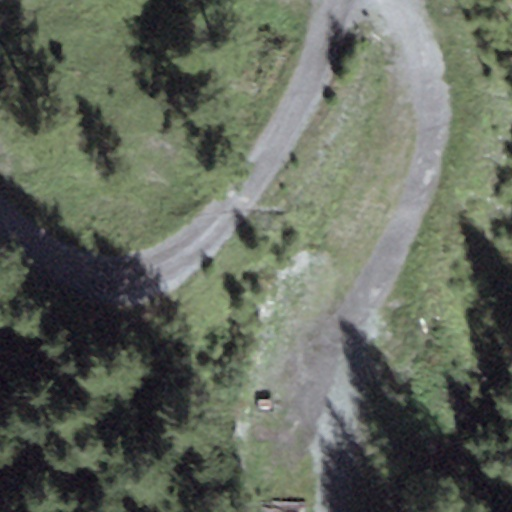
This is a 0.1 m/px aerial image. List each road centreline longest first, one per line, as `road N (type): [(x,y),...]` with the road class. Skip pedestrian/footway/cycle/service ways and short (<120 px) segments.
road 1 (track): [(0,196),(56,253),(96,274),(145,278),(195,251),(243,210),(340,0)]
road 2 (track): [(382,0),(410,39),(416,109),(401,228),(293,449)]
